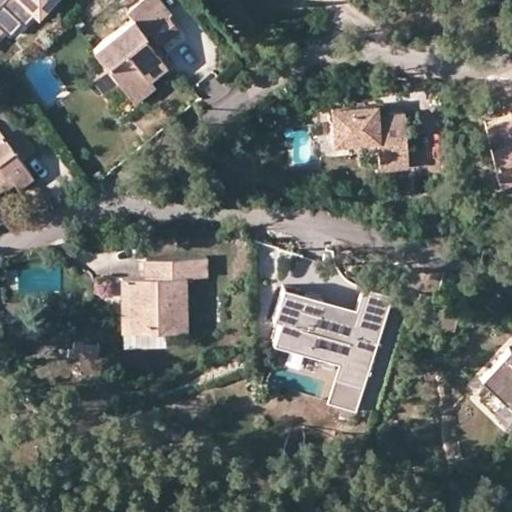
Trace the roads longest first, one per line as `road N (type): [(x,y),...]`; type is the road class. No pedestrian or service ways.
road 1 (residential): [(511,57),(473,66),(312,54),(241,92),(109,194)]
road 2 (residential): [(109,194),(270,216),(400,246),(511,286)]
road 3 (residential): [(109,194),(0,249)]
